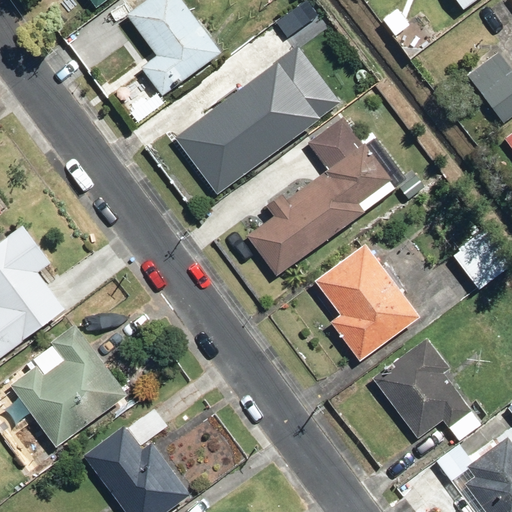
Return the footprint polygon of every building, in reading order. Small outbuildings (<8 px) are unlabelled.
[(104,0),(84,0),(90,9),(104,0)] [(216,53),(181,0),(139,0),(123,11),(153,57),(140,65),(157,92),(216,53)] [(216,195),(336,100),(291,45),(172,139),(216,195)] [(511,71),(495,51),(465,75),(501,119),(511,110),(511,71)] [(358,142),(338,116),(303,142),(324,169),(284,199),(281,195),(265,207),(272,215),(243,237),(273,276),(400,181),(366,135),(358,142)] [(511,152),(511,132),(502,141),(511,152)] [(511,261),(511,260),(483,226),(449,255),(478,290),(511,261)] [(61,311),(6,234),(0,237),(0,320),(16,343),(61,311)] [(417,316),(362,243),(310,282),(337,317),(326,325),(355,363),(417,316)] [(52,448),(124,392),(71,325),(47,344),(58,359),(39,374),(32,365),(4,387),(52,448)] [(426,340),(372,380),(416,439),(438,422),(453,442),(478,424),(441,375),(448,370),(426,340)] [(124,425),(80,457),(121,511),(164,511),(186,496),(145,442),(140,446),(124,425)] [(511,511),(511,446),(503,435),(463,466),(473,478),(465,484),(487,511),(511,511)]
